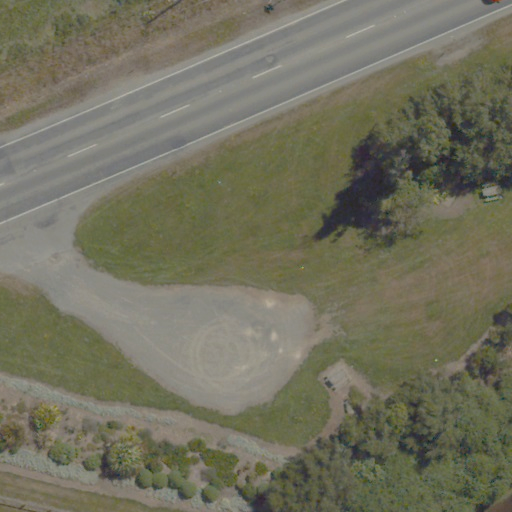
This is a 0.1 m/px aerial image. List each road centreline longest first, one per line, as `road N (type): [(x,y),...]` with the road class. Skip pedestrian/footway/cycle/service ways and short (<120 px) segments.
road 1 (primary): [(0,183),(434,0)]
road 2 (unknown): [(0,191),(18,239),(39,262),(251,379)]
